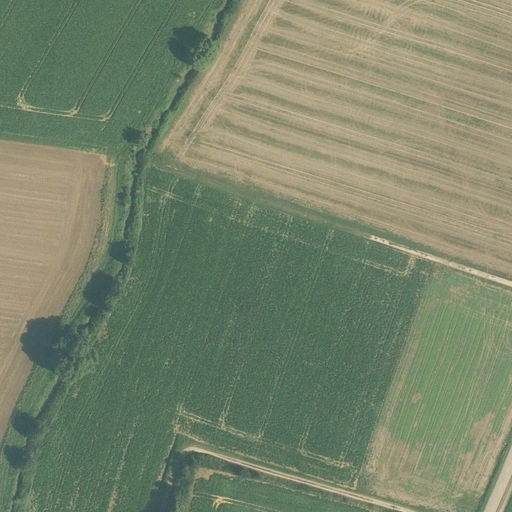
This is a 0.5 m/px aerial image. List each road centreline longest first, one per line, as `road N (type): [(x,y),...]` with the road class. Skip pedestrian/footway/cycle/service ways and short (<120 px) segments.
road 1 (track): [(0,511),(22,420),(101,272),(114,229),(118,157),(72,148)]
road 2 (track): [(149,162),(511,284)]
road 3 (track): [(212,0),(118,157)]
